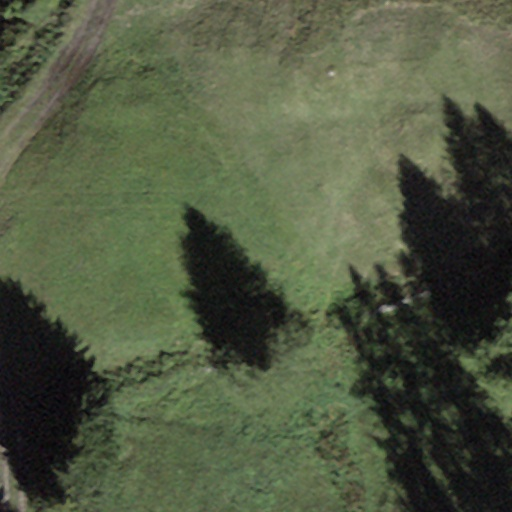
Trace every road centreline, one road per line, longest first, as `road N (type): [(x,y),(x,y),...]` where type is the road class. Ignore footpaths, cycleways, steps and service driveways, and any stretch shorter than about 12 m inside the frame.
road 1 (track): [(0,156),(95,24),(100,0)]
road 2 (track): [(11,511),(0,381)]
